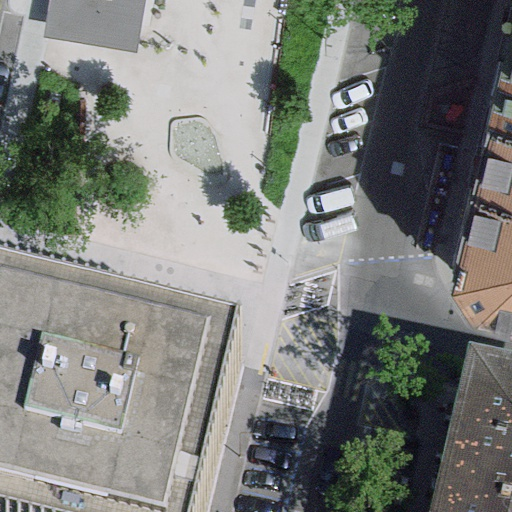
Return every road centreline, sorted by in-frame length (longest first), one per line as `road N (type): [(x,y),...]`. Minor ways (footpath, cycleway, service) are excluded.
road 1 (residential): [(447,0),(372,327)]
road 2 (residential): [(372,327),(325,511)]
road 3 (residential): [(372,327),(511,355)]
